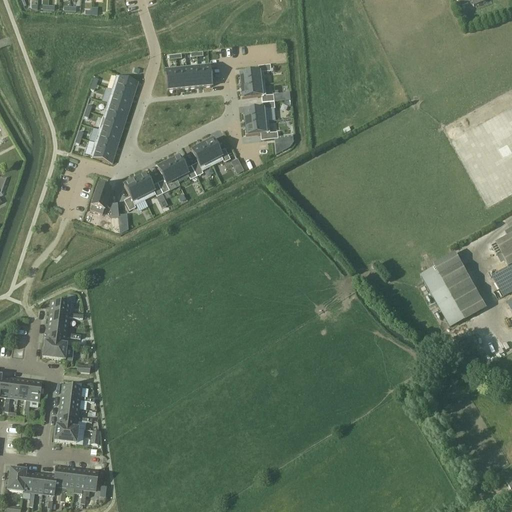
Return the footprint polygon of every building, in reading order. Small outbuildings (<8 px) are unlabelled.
[(208,68),(198,69),(200,90),(210,89),(208,68)] [(198,69),(187,70),(189,91),(200,90),(198,69)] [(187,70),(176,71),(178,92),(189,91),(187,70)] [(176,71),(164,73),(166,93),(178,92),(176,71)] [(239,76),(240,88),(263,86),(262,74),(258,74),(239,76)] [(115,78),(110,91),(133,99),(138,84),(136,83),(136,84),(119,78),(118,77),(117,79),(115,78)] [(242,100),(261,98),(265,98),(263,86),(240,88),(242,100)] [(110,91),(106,105),(128,112),(133,99),(110,91)] [(261,98),(262,105),(274,104),(273,97),(265,98),(261,98)] [(274,104),(262,105),(262,112),(266,111),(274,110),(274,104)] [(106,105),(102,118),(124,125),(128,112),(106,105)] [(243,114),(244,126),(267,123),(266,111),(262,112),(243,114)] [(102,118),(97,131),(120,138),(124,125),(102,118)] [(246,137),(260,136),(265,135),(269,135),(267,123),(244,126),(246,137)] [(97,131),(93,145),(95,145),(115,151),(120,138),(97,131)] [(214,140),(202,146),(212,165),(222,159),(225,163),(231,160),(225,150),(220,152),(214,140)] [(505,141),(469,158),(493,206),(504,200),(508,209),(511,206),(511,192),(506,181),(511,177),(511,142),(507,145),(505,141)] [(93,145),(89,158),(91,159),(91,160),(92,160),(93,160),(109,165),(109,166),(111,166),(115,151),(95,145),(93,145)] [(289,149),(292,145),(275,147),(275,156),(289,149)] [(202,146),(191,152),(197,164),(191,168),(196,179),(203,174),(201,170),(212,165),(202,146)] [(178,159),(168,164),(176,182),(178,185),(188,179),(190,182),(196,179),(191,168),(185,171),(178,159)] [(168,164),(157,170),(163,182),(157,185),(162,196),(169,193),(166,187),(176,182),(168,164)] [(145,177),(134,182),(144,203),(155,197),(156,199),(162,196),(157,185),(151,188),(145,177)] [(134,182),(123,187),(129,199),(124,202),(129,213),(135,210),(134,208),(144,203),(134,182)] [(93,202),(90,213),(102,217),(110,192),(98,188),(95,196),(94,195),(92,202),(93,202)] [(117,206),(110,206),(110,219),(118,218),(117,206)] [(508,270),(493,279),(504,298),(511,293),(511,230),(504,235),(508,240),(495,247),(508,270)] [(486,311),(455,255),(433,267),(434,269),(421,276),(451,331),(486,311)] [(68,317),(68,319),(75,320),(75,316),(68,315),(69,307),(51,304),(50,315),(68,317)] [(50,315),(48,325),(67,327),(68,319),(68,317),(50,315)] [(48,325),(47,335),(65,337),(65,339),(72,340),(73,336),(66,335),(67,327),(48,325)] [(45,345),(44,345),(66,348),(66,347),(64,347),(65,339),(65,337),(47,335),(46,345),(45,345)] [(64,362),(66,348),(44,345),(43,360),(64,362)] [(0,379),(0,378),(0,398),(6,399),(8,400),(10,381),(0,380),(0,379)] [(20,383),(10,381),(8,400),(6,399),(5,407),(9,407),(10,400),(18,401),(20,383)] [(30,384),(20,383),(18,401),(26,402),(28,402),(30,384)] [(28,402),(26,402),(25,409),(29,410),(30,402),(38,403),(41,385),(30,384),(28,402)] [(79,401),(79,403),(86,404),(87,400),(80,399),(81,390),(63,388),(61,399),(79,401)] [(61,399),(60,409),(78,411),(79,403),(79,401),(61,399)] [(60,409),(59,419),(77,421),(77,423),(84,424),(84,420),(77,419),(78,411),(60,409)] [(56,428),(56,429),(77,431),(76,431),(77,423),(77,421),(59,419),(58,429),(56,428)] [(75,446),(77,431),(56,429),(54,443),(75,446)] [(91,446),(97,447),(99,434),(93,433),(91,446)] [(56,470),(54,479),(55,479),(54,488),(62,489),(64,489),(66,471),(56,470)] [(76,472),(66,471),(64,489),(62,489),(61,496),(65,497),(66,489),(74,490),(76,472)] [(7,493),(22,495),(25,474),(10,472),(7,493)] [(86,473),(76,472),(74,490),(82,491),(84,492),(86,473)] [(84,492),(82,491),(81,499),(85,499),(86,492),(95,493),(97,475),(86,473),(84,492)] [(511,473),(503,479),(511,494),(511,473)] [(25,474),(22,495),(23,493),(31,494),(32,494),(35,476),(25,475),(25,474)] [(45,478),(35,476),(32,494),(31,494),(30,502),(34,502),(34,495),(43,496),(45,478)] [(54,479),(45,478),(43,496),(53,497),(54,488),(55,479),(54,479)]
